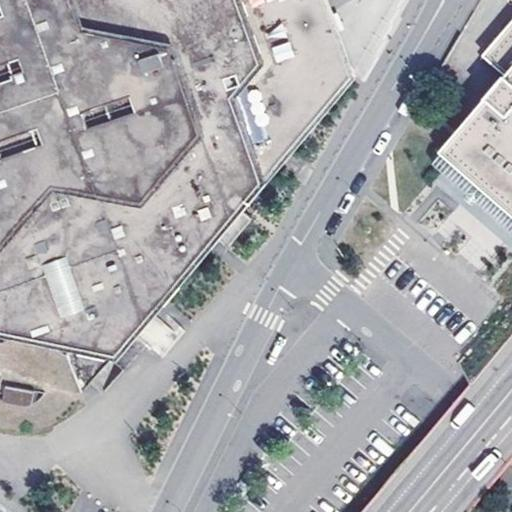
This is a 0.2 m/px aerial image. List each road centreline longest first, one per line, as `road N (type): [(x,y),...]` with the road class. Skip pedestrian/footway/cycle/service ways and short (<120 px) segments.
road 1 (residential): [(440,0),(294,258)]
road 2 (residential): [(511,444),(294,258)]
road 3 (residential): [(294,258),(167,511)]
road 4 (tertiary): [(414,511),(511,395)]
